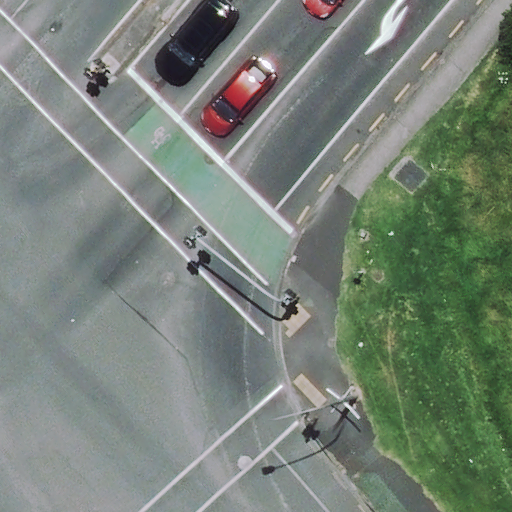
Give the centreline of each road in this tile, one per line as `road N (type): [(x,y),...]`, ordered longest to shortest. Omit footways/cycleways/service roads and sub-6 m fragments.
road 1 (secondary): [(0,208),(161,0)]
road 2 (secondary): [(107,511),(0,416)]
